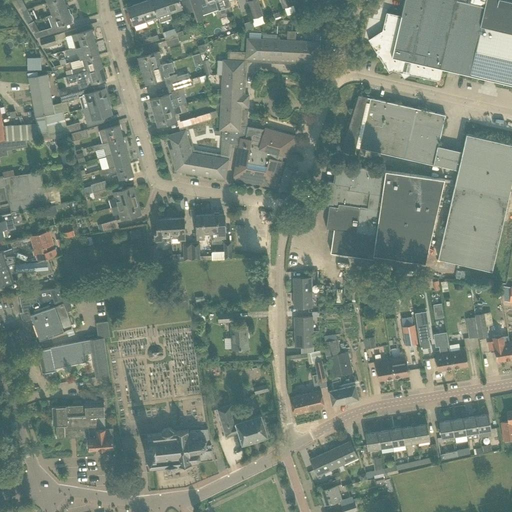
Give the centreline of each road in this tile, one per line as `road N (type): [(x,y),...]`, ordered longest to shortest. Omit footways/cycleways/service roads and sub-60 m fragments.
road 1 (residential): [(289,207),(156,180),(103,0)]
road 2 (residential): [(295,445),(280,370),(281,243),(289,207)]
road 3 (unclassified): [(295,445),(379,406),(511,384)]
road 4 (residential): [(312,137),(252,120),(254,70),(333,74)]
road 5 (residential): [(511,114),(333,74)]
road 6 (unclassified): [(41,488),(165,502)]
road 7 (unclassified): [(174,501),(200,496),(284,451)]
